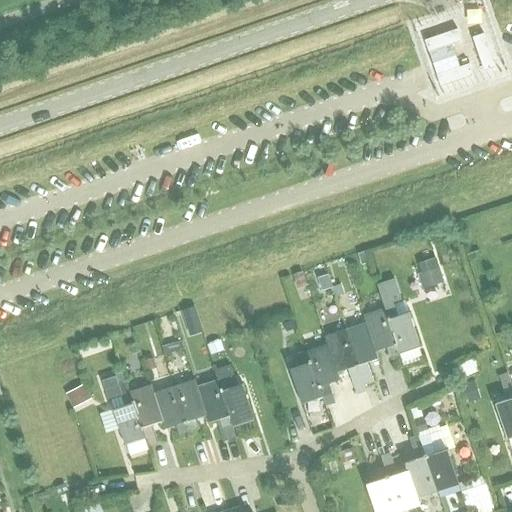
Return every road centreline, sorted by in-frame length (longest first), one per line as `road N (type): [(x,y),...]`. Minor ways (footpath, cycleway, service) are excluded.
road 1 (tertiary): [(0,126),(366,0)]
road 2 (residential): [(294,458),(433,380)]
road 3 (residential): [(146,478),(294,458)]
